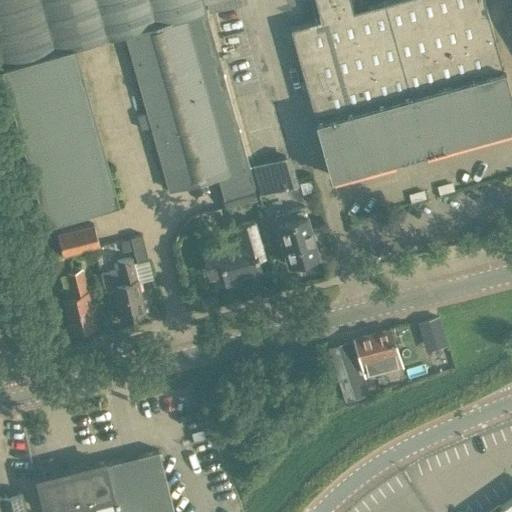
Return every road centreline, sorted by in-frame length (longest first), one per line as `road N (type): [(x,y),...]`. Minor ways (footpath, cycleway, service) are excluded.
road 1 (tertiary): [(32,398),(511,276)]
road 2 (tertiary): [(318,511),(393,452),(511,401)]
road 3 (residential): [(32,398),(0,270)]
